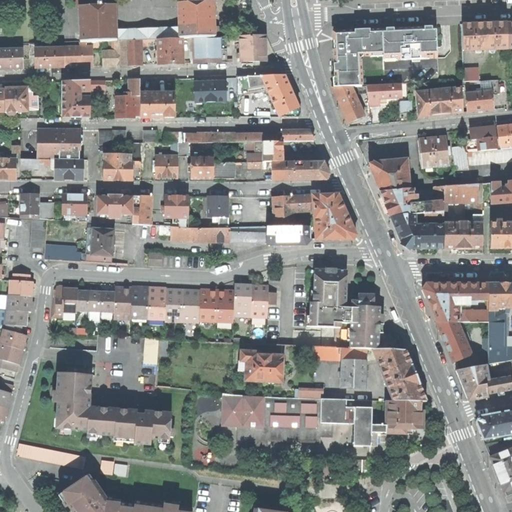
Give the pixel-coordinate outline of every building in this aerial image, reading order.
[(180,25),(180,39),(182,39),(190,38),(194,38),(216,37),(216,28),(214,28),(214,3),(179,4),(180,25)] [(101,41),(113,41),(117,41),(117,27),(116,5),(79,7),(80,42),(85,42),(91,42),(101,41)] [(508,49),(508,48),(507,23),(485,24),(462,25),(463,51),(508,49)] [(180,25),(117,27),(117,41),(127,40),(141,40),(158,39),(180,39),(180,25)] [(383,56),(383,61),(437,58),(436,28),(423,29),(422,30),(420,33),(415,33),(414,30),(412,29),(403,29),(382,30),(383,56)] [(383,56),(382,30),(347,32),(347,34),(339,34),(337,36),(337,40),(333,41),(334,50),(335,51),(334,54),(333,63),(334,70),(335,78),(340,78),(340,87),(352,86),(361,86),(360,53),(370,52),(370,57),(383,56)] [(241,59),(241,62),(253,62),(266,62),(265,35),(246,36),(240,36),(241,53),(241,59)] [(208,63),(221,63),(220,37),(216,37),(194,38),(194,64),(208,63)] [(183,64),(182,39),(180,39),(158,39),(159,65),(172,64),(183,64)] [(114,66),(128,65),(127,40),(117,41),(113,41),(113,52),(114,66)] [(127,40),(128,65),(142,65),(141,40),(127,40)] [(92,46),(92,51),(102,51),(101,41),(91,42),(92,46)] [(22,59),(30,59),(29,44),(21,45),(21,50),(22,50),(22,59)] [(35,49),(38,49),(37,44),(29,44),(30,59),(35,59),(35,49)] [(64,48),(65,67),(79,67),(92,67),(92,51),(92,46),(86,47),(79,47),(64,47),(64,48)] [(49,68),(65,67),(64,48),(38,49),(35,49),(35,59),(36,68),(49,68)] [(0,69),(9,69),(23,69),(22,59),(22,50),(21,50),(0,50),(0,69)] [(114,66),(113,52),(102,53),(103,66),(114,66)] [(463,70),(464,82),(479,82),(478,69),(463,70)] [(280,117),(299,108),(291,90),(284,75),(261,76),(268,91),(280,117)] [(247,77),(248,92),(268,91),(261,76),(247,77)] [(237,77),(237,92),(248,92),(247,77),(237,77)] [(128,94),(128,97),(134,97),(139,97),(139,94),(139,80),(128,81),(128,94)] [(491,91),(491,95),(499,94),(498,81),(490,82),(491,91)] [(62,83),(62,119),(75,119),(90,119),(89,98),(80,99),(80,94),(89,93),(89,91),(89,82),(62,83)] [(89,82),(89,91),(104,90),(104,82),(89,82)] [(195,83),(196,102),(209,102),(225,101),(225,82),(224,82),(217,82),(195,83)] [(483,86),(483,92),(491,91),(490,82),(482,83),(483,86)] [(378,86),(378,99),(401,98),(401,85),(378,86)] [(342,107),(350,124),(366,117),(352,86),(340,87),(335,87),(332,87),(342,107)] [(379,106),(378,99),(378,86),(367,86),(369,107),(379,106)] [(4,90),(5,113),(6,113),(8,116),(13,116),(15,114),(15,112),(20,112),(27,112),(27,111),(37,110),(37,96),(32,97),(32,93),(27,93),(27,88),(4,89),(4,90)] [(416,93),(419,117),(442,115),(464,113),(461,88),(416,93)] [(104,90),(89,91),(89,93),(89,98),(104,98),(104,90)] [(466,93),(468,113),(480,111),(493,110),(491,95),(491,91),(483,92),(466,93)] [(174,94),(139,94),(139,97),(140,118),(156,118),(174,118),(174,94)] [(123,118),(135,118),(134,97),(128,97),(124,98),(118,98),(118,95),(115,95),(116,118),(123,118)] [(400,102),(400,114),(411,113),(411,102),(400,102)] [(299,108),(280,117),(300,117),(301,113),(299,108)] [(500,144),(501,150),(509,149),(507,126),(497,127),(499,145),(500,144)] [(466,140),(466,147),(467,153),(497,150),(495,127),(486,128),(469,130),(470,140),(466,140)] [(56,159),(79,160),(79,148),(80,131),(38,130),(38,159),(40,159),(50,159),(56,159)] [(99,130),(99,144),(125,144),(125,130),(99,130)] [(143,130),(143,143),(157,143),(157,130),(143,130)] [(282,134),(282,142),(314,142),(309,131),(282,132),(282,134)] [(165,133),(165,143),(173,143),(178,143),(182,143),(182,133),(165,133)] [(187,143),(198,143),(198,133),(182,133),(182,143),(187,143)] [(236,135),(231,133),(198,133),(198,143),(202,143),(214,144),(236,143),(236,135)] [(282,134),(236,135),(236,143),(263,142),(282,142),(282,134)] [(418,140),(421,168),(447,165),(446,155),(449,155),(449,147),(446,147),(445,138),(429,139),(418,140)] [(272,162),(282,162),(282,153),(282,142),(263,142),(263,155),(263,162),(272,162)] [(186,157),(187,143),(182,143),(178,143),(178,154),(178,157),(186,157)] [(132,157),(141,158),(141,144),(133,144),(132,157)] [(454,171),(469,169),(467,153),(466,147),(452,148),(454,171)] [(104,155),(104,180),(117,181),(132,181),(132,161),(130,161),(130,155),(104,155)] [(166,178),(178,178),(178,157),(162,157),(159,157),(155,157),(155,178),(166,178)] [(202,179),(213,179),(214,163),(214,158),(197,158),(194,158),(191,158),(191,179),(199,179),(199,178),(202,179)] [(15,160),(0,159),(0,179),(1,179),(15,180),(15,160)] [(40,165),(40,159),(38,159),(20,159),(20,169),(39,169),(40,165)] [(56,159),(55,180),(69,180),(82,180),(83,160),(79,160),(56,159)] [(375,183),(380,192),(410,190),(408,159),(373,162),(369,169),(375,183)] [(272,162),(272,181),(301,180),(325,180),(329,175),(326,168),(323,162),(282,162),(272,162)] [(214,163),(213,179),(234,179),(234,163),(214,163)] [(490,183),(490,190),(491,204),(511,203),(511,181),(508,182),(508,185),(506,186),(506,188),(500,189),(500,183),(490,183)] [(444,187),(444,203),(475,203),(478,203),(478,185),(444,187)] [(434,203),(444,203),(444,187),(434,188),(434,203)] [(386,205),(390,216),(415,214),(421,214),(444,212),(444,203),(434,203),(411,205),(414,201),(417,201),(416,195),(413,196),(413,189),(410,190),(380,192),(386,205)] [(353,240),(356,236),(343,205),(338,195),(313,196),(314,212),(315,226),(315,240),(353,240)] [(20,196),(20,215),(38,215),(39,196),(28,196),(20,196)] [(63,196),(63,215),(81,215),(87,215),(87,196),(75,196),(63,196)] [(120,215),(132,215),(132,197),(114,196),(97,196),(97,215),(109,215),(109,219),(120,219),(120,215)] [(313,196),(293,197),(293,213),(314,212),(313,196)] [(151,197),(139,197),(139,215),(138,225),(151,225),(151,197)] [(173,218),(188,219),(189,197),(176,197),(165,197),(165,207),(165,212),(165,218),(173,218)] [(209,197),(208,217),(219,217),(228,217),(228,198),(217,197),(209,197)] [(273,198),(274,227),(293,228),(293,224),(293,213),(293,197),(273,198)] [(40,203),(39,220),(53,220),(54,203),(40,203)] [(419,218),(419,220),(443,220),(444,212),(421,214),(421,218),(419,218)] [(390,216),(403,246),(408,249),(425,249),(444,249),(444,226),(415,226),(415,218),(415,214),(390,216)] [(228,217),(219,217),(219,223),(210,223),(210,228),(228,228),(228,217)] [(490,224),(490,249),(511,249),(511,223),(501,224),(501,221),(496,221),(496,224),(490,224)] [(444,226),(444,249),(449,249),(463,249),(482,249),(482,224),(467,224),(467,223),(459,223),(459,224),(454,224),(451,226),(444,226)] [(159,235),(170,235),(170,227),(159,227),(159,235)] [(170,235),(170,240),(266,243),(267,227),(228,228),(210,228),(188,228),(172,228),(170,227),(170,235)] [(274,227),(267,227),(266,243),(266,245),(287,244),(305,245),(310,240),(310,228),(304,228),(296,228),(293,228),(274,227)] [(86,254),(85,261),(100,262),(112,263),(114,231),(92,229),(90,255),(86,254)] [(46,246),(45,259),(74,260),(75,253),(75,248),(46,246)] [(149,253),(148,266),(162,267),(162,253),(149,253)] [(338,328),(337,348),(341,348),(366,349),(373,349),(377,349),(378,333),(383,333),(383,323),(383,315),(378,315),(378,307),(368,307),(368,299),(357,299),(356,302),(353,302),(353,309),(346,309),(348,272),(315,271),(314,303),(311,303),(311,327),(338,328)] [(9,281),(8,295),(32,297),(32,290),(33,283),(29,282),(14,281),(9,281)] [(489,311),(506,311),(506,308),(511,307),(511,283),(503,284),(489,284),(489,311)] [(422,290),(436,323),(458,323),(458,311),(458,306),(459,284),(441,284),(426,284),(422,290)] [(470,301),(470,284),(459,284),(458,306),(470,306),(470,301)] [(489,311),(489,284),(470,284),(470,301),(483,301),(483,311),(489,311)] [(242,286),(234,285),(234,292),(234,317),(251,317),(252,286),(242,286)] [(252,286),(251,317),(268,318),(268,304),(268,293),(269,286),(258,286),(252,286)] [(131,318),(148,319),(149,288),(140,288),(132,287),(132,288),(131,318)] [(131,318),(132,288),(122,288),(115,288),(115,293),(114,314),(114,319),(131,320),(131,318)] [(157,288),(149,288),(148,319),(165,320),(166,290),(166,289),(157,288)] [(77,313),(77,312),(78,292),(78,289),(68,289),(63,289),(63,297),(63,313),(77,313)] [(165,321),(182,322),(183,291),(175,290),(166,290),(165,320),(165,321)] [(199,321),(216,322),(217,291),(209,290),(201,290),(201,291),(199,321)] [(199,323),(199,321),(201,291),(191,291),(183,291),(182,322),(199,323)] [(217,291),(216,322),(233,323),(234,317),(234,292),(225,291),(217,291)] [(77,312),(89,313),(89,292),(82,292),(78,292),(77,312)] [(89,292),(89,313),(100,313),(100,292),(94,292),(89,292)] [(100,313),(114,314),(115,293),(108,293),(100,292),(100,313)] [(7,295),(6,311),(27,312),(31,312),(31,304),(32,297),(8,295),(7,295)] [(6,311),(5,325),(6,325),(22,326),(26,327),(27,319),(27,312),(6,311)] [(489,311),(483,311),(458,311),(458,323),(489,323),(489,311)] [(489,311),(489,323),(488,346),(488,351),(488,358),(488,365),(511,360),(511,349),(506,349),(506,336),(506,311),(489,311)] [(444,343),(453,363),(472,355),(458,323),(436,323),(444,343)] [(22,326),(6,325),(6,330),(22,335),(22,326)] [(6,330),(3,329),(0,340),(0,344),(24,351),(26,343),(28,336),(22,335),(6,330)] [(146,338),(145,364),(158,365),(160,338),(146,338)] [(24,351),(0,344),(0,359),(2,360),(20,365),(22,358),(24,351)] [(314,360),(341,360),(341,361),(342,361),(365,362),(366,349),(341,348),(337,348),(314,348),(314,360)] [(373,349),(393,401),(420,402),(427,402),(415,372),(406,351),(377,349),(373,349)] [(246,362),(245,382),(282,383),(283,374),(283,365),(283,356),(258,355),(258,353),(241,352),(241,362),(246,362)] [(20,365),(2,360),(0,367),(18,372),(20,365)] [(342,361),(341,388),(365,389),(365,375),(365,362),(342,361)] [(462,384),(467,396),(473,393),(474,401),(489,398),(489,394),(511,390),(511,378),(511,376),(489,381),(487,365),(457,370),(462,384)] [(60,429),(88,431),(90,408),(93,376),(85,375),(66,374),(58,373),(57,386),(56,402),(58,403),(56,418),(61,419),(60,429)] [(0,382),(0,390),(12,394),(14,386),(0,382)] [(0,406),(8,408),(10,400),(12,394),(0,390),(0,406)] [(320,442),(320,436),(332,436),(332,423),(354,424),(355,407),(355,400),(322,399),(295,398),(278,398),(234,396),(222,396),(221,426),(237,427),(236,445),(267,446),(267,441),(320,442)] [(372,401),(355,400),(355,407),(372,408),(372,401)] [(387,401),(386,426),(386,433),(386,434),(406,434),(406,428),(422,428),(422,419),(423,413),(420,413),(420,402),(393,401),(387,401)] [(372,408),(355,407),(354,424),(353,446),(377,446),(377,432),(386,433),(386,426),(376,425),(371,425),(372,416),(372,408)] [(90,408),(88,431),(88,434),(115,436),(115,438),(135,439),(135,444),(151,445),(152,439),(170,441),(172,414),(146,412),(145,415),(137,415),(138,411),(123,410),(90,408)] [(480,430),(483,440),(511,434),(511,410),(480,417),(477,422),(480,430)] [(19,445),(17,456),(83,470),(86,458),(19,445)] [(497,475),(503,491),(511,487),(511,448),(490,457),(497,475)] [(369,459),(354,459),(354,474),(369,475),(369,459)] [(101,461),(100,474),(112,476),(114,462),(101,461)] [(127,466),(115,464),(114,475),(125,477),(127,466)] [(119,511),(120,504),(115,504),(112,500),(105,499),(89,475),(58,495),(66,507),(69,505),(73,511),(119,511)] [(120,504),(119,511),(191,511),(192,511),(178,509),(179,504),(164,502),(163,507),(134,503),(134,506),(120,504)]
